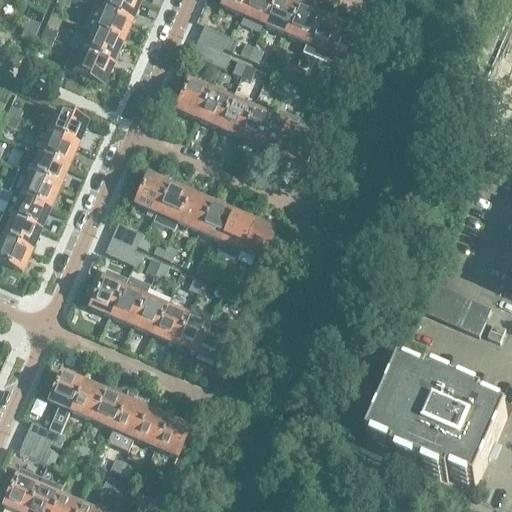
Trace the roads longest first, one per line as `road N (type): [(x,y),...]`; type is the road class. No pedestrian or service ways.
road 1 (residential): [(125,139),(44,323)]
road 2 (residential): [(226,407),(44,323)]
road 3 (residential): [(125,139),(305,225)]
road 4 (residential): [(186,0),(125,139)]
